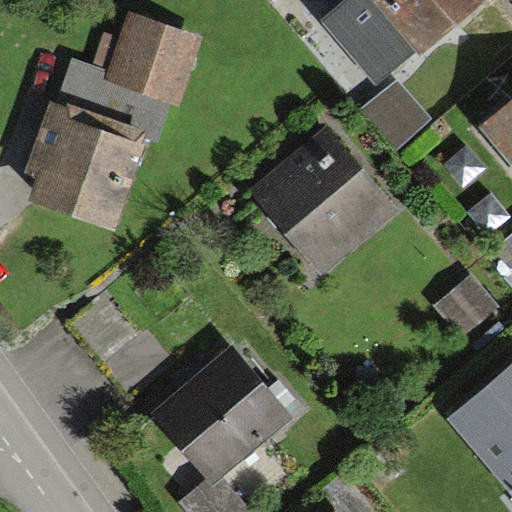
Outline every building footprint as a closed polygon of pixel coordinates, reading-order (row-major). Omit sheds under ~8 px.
[(343,0),(320,20),(373,84),(414,51),(419,57),(487,0),(343,0)] [(203,33),(129,10),(121,33),(105,28),(93,65),(108,70),(105,81),(171,102),(180,105),(203,33)] [(93,65),(71,58),(56,103),(66,106),(67,105),(145,130),(143,138),(158,143),(171,102),(105,81),(108,70),(93,65)] [(398,79),(358,113),(393,153),(433,119),(398,79)] [(511,99),(479,128),(511,166),(511,99)] [(38,178),(30,201),(115,231),(145,145),(141,144),(143,138),(145,130),(67,105),(66,106),(56,103),(50,100),(32,151),(24,174),(38,178)] [(295,152),(250,190),(321,273),(398,208),(327,125),(295,152)] [(511,268),(511,233),(495,248),(511,268)] [(472,273),(434,305),(462,339),(500,307),(472,273)] [(175,364),(106,286),(65,323),(134,400),(175,364)] [(196,378),(152,415),(206,478),(213,486),(224,477),(295,417),(234,345),(196,378)] [(511,363),(447,420),(511,494),(511,363)] [(253,511),(224,477),(213,486),(206,478),(178,502),(186,511),(253,511)]
